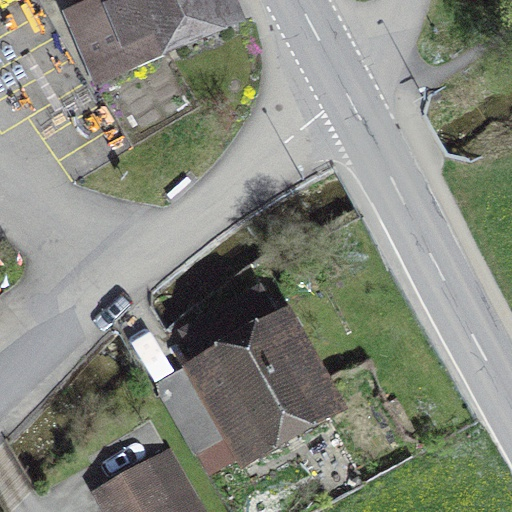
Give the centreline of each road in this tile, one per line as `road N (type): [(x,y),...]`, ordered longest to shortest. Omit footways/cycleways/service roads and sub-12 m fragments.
road 1 (residential): [(0,399),(135,273),(351,99)]
road 2 (secondary): [(511,390),(351,99)]
road 3 (track): [(511,20),(351,99)]
